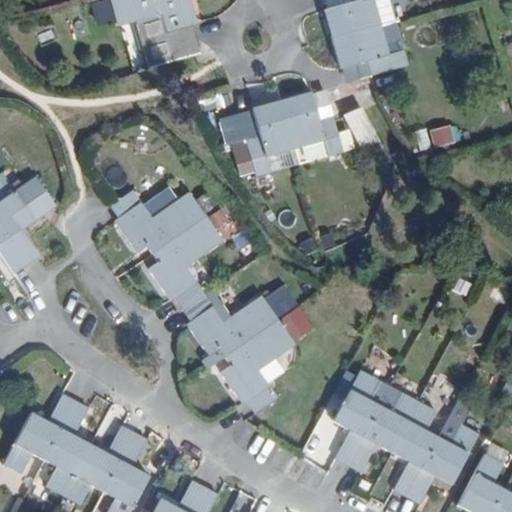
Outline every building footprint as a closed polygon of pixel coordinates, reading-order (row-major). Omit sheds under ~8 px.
[(110,0),(117,23),(131,19),(145,68),(202,53),(193,23),(197,22),(191,0),(110,0)] [(325,9),(332,38),(377,26),(370,0),(351,0),(352,2),(328,8),(325,9)] [(370,0),(377,26),(381,25),(393,22),(387,0),(370,0)] [(369,61),(372,74),(408,64),(404,50),(388,54),(381,25),(377,26),(332,38),(340,69),(346,67),(369,61)] [(349,80),(372,74),(369,61),(346,67),(349,80)] [(314,98),(313,93),(284,100),(296,147),(324,139),(329,156),(344,152),(335,117),(321,121),(314,98)] [(328,95),(314,98),(321,121),(335,117),(328,95)] [(296,147),(284,100),(253,108),(254,113),(261,136),(246,140),(256,176),(272,171),(268,154),(296,147)] [(364,109),(347,117),(362,151),(378,143),(364,109)] [(261,136),(254,113),(224,122),(230,145),(246,140),(261,136)] [(448,136),(431,140),(435,156),(452,151),(448,136)] [(0,228),(24,264),(37,256),(19,230),(55,206),(36,176),(14,191),(2,172),(0,173),(0,228)] [(226,197),(218,185),(209,191),(218,203),(226,197)] [(162,186),(139,200),(152,218),(174,204),(162,186)] [(115,221),(114,221),(136,253),(148,245),(153,252),(205,217),(189,194),(174,204),(152,218),(139,200),(132,190),(110,205),(117,216),(115,221)] [(231,222),(240,217),(232,205),(223,210),(231,222)] [(205,217),(153,252),(158,260),(148,268),(170,300),(174,297),(182,308),(204,294),(185,266),(222,241),(205,217)] [(0,253),(13,272),(24,264),(0,228),(0,253)] [(204,294),(182,308),(191,321),(188,325),(208,356),(219,348),(224,356),(278,320),(261,296),(224,322),(204,294)] [(293,343),(278,320),(224,356),(231,365),(221,372),(242,404),(246,401),(255,413),(277,398),(256,369),(293,343)] [(334,458),(346,465),(378,405),(387,386),(360,370),(333,420),(349,430),(334,458)] [(378,405),(346,465),(360,472),(375,445),(390,453),(419,402),(401,392),(390,412),(378,405)] [(42,458),(74,401),(61,394),(45,422),(30,413),(3,462),(20,471),(31,453),(42,458)] [(86,408),(74,401),(42,458),(55,465),(45,485),(62,494),(88,443),(73,435),(86,408)] [(419,402),(390,453),(407,462),(395,490),(406,497),(437,439),(425,433),(435,411),(419,402)] [(447,421),(437,439),(448,445),(458,427),(447,421)] [(437,439),(406,497),(419,503),(434,477),(450,485),(477,433),(460,424),(458,427),(448,445),(437,439)] [(105,453),(88,443),(62,494),(80,503),(90,485),(101,490),(132,431),(121,425),(105,453)] [(145,439),(132,431),(101,490),(114,497),(106,511),(128,511),(148,475),(132,466),(145,439)] [(489,443),(484,454),(501,463),(507,453),(489,443)] [(490,511),(502,489),(492,483),(501,463),(484,454),(456,504),(468,511),(490,511)] [(434,477),(419,503),(418,504),(435,511),(450,485),(434,477)] [(189,511),(203,487),(190,480),(178,502),(175,507),(157,499),(150,511),(189,511)] [(207,511),(216,494),(203,487),(189,511),(207,511)] [(511,511),(511,494),(502,489),(490,511),(511,511)] [(161,493),(157,499),(175,507),(178,502),(161,493)]
